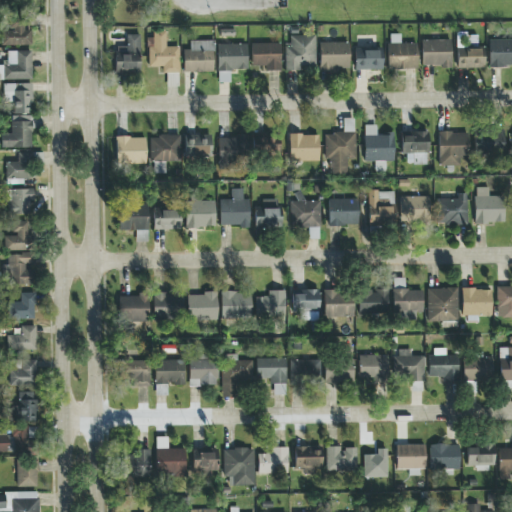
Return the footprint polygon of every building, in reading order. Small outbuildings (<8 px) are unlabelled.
[(2,46),(31,45),(31,31),(25,31),(24,19),(10,19),(10,31),(2,31),(2,46)] [(179,46),(166,46),(166,31),(153,32),(153,37),(147,37),(148,67),(162,67),(162,74),(179,73),(179,46)] [(115,46),(114,71),(139,72),(140,35),(127,34),(126,46),(115,46)] [(315,35),(289,36),(289,47),(284,47),(285,70),(316,69),(315,35)] [(417,43),(400,44),(400,35),(387,36),(389,70),(418,69),(417,43)] [(183,50),(184,73),(214,72),(213,40),(189,41),(189,50),(183,50)] [(451,67),(451,40),(421,40),(422,67),(451,67)] [(488,67),(511,67),(511,40),(489,40),(488,67)] [(349,69),(348,42),(319,43),(320,70),(349,69)] [(251,44),(251,67),(264,66),(264,71),(281,71),(280,43),(251,44)] [(247,44),(217,44),(217,82),(230,82),(230,70),(247,70),(247,44)] [(484,69),(484,44),(467,44),(467,49),(456,49),(457,69),(484,69)] [(354,70),(382,70),(382,48),(354,48),(354,70)] [(31,51),(7,51),(7,62),(1,62),(2,80),(32,79),(31,51)] [(30,83),(3,84),(3,102),(13,102),(13,114),(31,114),(30,83)] [(0,148),(32,147),(31,122),(12,122),(12,133),(0,134),(0,148)] [(393,133),(376,134),(376,125),(364,126),(364,161),(374,161),(374,171),(385,171),(385,161),(394,161),(393,133)] [(324,133),(325,160),(331,160),(331,174),(347,174),(347,159),(355,159),(354,126),(346,126),(346,133),(324,133)] [(474,152),(504,153),(505,132),(475,131),(474,152)] [(428,154),(428,132),(401,132),(401,154),(408,154),(409,164),(425,163),(425,154),(428,154)] [(459,166),(459,158),(468,158),(468,132),(438,133),(439,166),(459,166)] [(184,157),(211,156),(210,134),(184,135),(184,157)] [(319,135),(289,134),(289,159),(318,160),(319,135)] [(151,173),(162,173),(162,162),(180,162),(180,135),(150,136),(151,173)] [(247,136),(218,137),(219,162),(247,162),(247,136)] [(145,137),(115,138),(115,164),(145,164),(145,137)] [(253,138),(254,157),(279,156),(278,137),(253,138)] [(5,178),(31,179),(32,152),(18,151),(17,162),(6,162),(5,178)] [(475,224),(504,223),(503,196),(488,197),(487,188),(474,188),(475,224)] [(30,214),(29,201),(33,200),(33,189),(7,189),(7,215),(30,214)] [(219,200),(219,226),(249,226),(249,199),(242,199),(242,189),(230,189),(230,200),(219,200)] [(368,227),(395,226),(394,191),(367,192),(368,227)] [(467,225),(466,194),(458,194),(458,199),(437,199),(437,226),(467,225)] [(214,200),(200,201),(200,196),(185,196),(186,228),(215,227),(214,200)] [(428,197),(399,197),(400,223),(429,223),(428,197)] [(262,200),(262,206),(254,207),(254,229),(280,228),(280,199),(262,200)] [(357,199),(328,199),(329,226),(358,225),(357,199)] [(320,201),(289,202),(289,227),(320,226),(320,201)] [(147,205),(119,205),(118,230),(135,230),(135,242),(146,242),(147,205)] [(180,229),(179,210),(152,210),(153,230),(180,229)] [(33,250),(33,235),(27,236),(27,221),(12,221),(12,235),(4,235),(4,251),(33,250)] [(35,284),(34,270),(25,270),(25,264),(34,264),(34,254),(5,254),(6,284),(35,284)] [(422,312),(422,289),(405,290),(404,278),(392,278),(393,320),(415,319),(415,312),(422,312)] [(511,286),(496,287),(496,318),(511,318),(511,286)] [(457,288),(426,288),(427,322),(457,322),(457,288)] [(461,315),(490,316),(491,289),(461,288),(461,315)] [(319,290),(300,289),(299,295),(292,294),(292,321),(318,321),(319,290)] [(284,290),(268,291),(268,297),(255,297),(255,316),(285,316),(284,290)] [(353,317),(353,290),(323,290),(323,317),(353,317)] [(387,291),(357,292),(358,314),(388,313),(387,291)] [(251,292),(220,292),(220,319),(251,319),(251,292)] [(34,319),(34,293),(19,293),(19,302),(9,302),(9,320),(34,319)] [(152,293),(152,319),(181,319),(181,294),(152,293)] [(187,321),(217,320),(217,293),(186,294),(187,321)] [(148,295),(118,295),(118,321),(147,322),(148,295)] [(36,326),(20,326),(20,334),(7,334),(7,350),(35,351),(36,326)] [(457,382),(458,355),(445,355),(445,349),(430,348),(429,377),(441,377),(441,381),(457,382)] [(511,381),(511,348),(497,348),(497,381),(511,381)] [(423,380),(423,356),(411,356),(411,349),(392,350),(393,380),(423,380)] [(387,355),(358,355),(359,380),(388,379),(387,355)] [(462,382),(492,381),(492,357),(482,358),(482,356),(462,357),(462,382)] [(285,358),(256,359),(256,379),(272,379),(272,395),(285,395),(285,358)] [(188,386),(217,385),(217,359),(188,360),(188,386)] [(36,361),(15,360),(15,370),(9,369),(9,386),(36,386),(36,361)] [(149,387),(148,360),(122,361),(122,378),(131,378),(132,387),(149,387)] [(154,361),(154,396),(167,395),(167,385),(184,385),(183,360),(154,361)] [(290,360),(290,382),(319,382),(319,361),(290,360)] [(353,383),(353,360),(324,361),(324,384),(353,383)] [(252,361),(222,361),(221,397),(236,397),(236,382),(252,382),(252,361)] [(33,393),(18,392),(18,406),(13,406),(12,421),(35,421),(36,400),(33,400),(33,393)] [(9,426),(8,454),(31,455),(31,438),(37,439),(37,427),(9,426)] [(424,444),(395,445),(396,470),(409,469),(409,473),(425,473),(424,444)] [(459,469),(459,444),(429,445),(429,470),(459,469)] [(494,468),(493,444),(466,444),(466,468),(494,468)] [(321,468),(321,446),(294,447),(294,468),(303,468),(303,474),(315,474),(315,468),(321,468)] [(356,449),(339,449),(339,447),(326,446),(325,471),(355,471),(356,449)] [(360,470),(385,470),(386,447),(360,446),(360,470)] [(287,447),(270,448),(270,454),(257,454),(257,473),(287,473),(287,447)] [(192,449),(192,471),(217,470),(217,448),(192,449)] [(254,485),(253,448),(222,449),(223,477),(232,477),(232,486),(254,485)] [(511,471),(511,449),(499,449),(498,480),(509,480),(509,471),(511,471)] [(150,450),(127,450),(126,476),(149,477),(150,450)] [(15,487),(36,487),(37,460),(16,460),(15,487)] [(0,511),(37,511),(37,493),(0,493),(0,511)]
